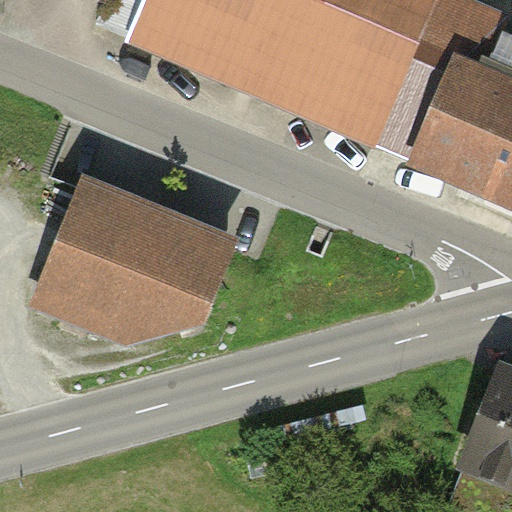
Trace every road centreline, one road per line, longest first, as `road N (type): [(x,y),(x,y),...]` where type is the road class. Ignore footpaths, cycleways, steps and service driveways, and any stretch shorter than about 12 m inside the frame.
road 1 (unclassified): [(511,282),(449,244),(0,62)]
road 2 (tertiary): [(0,451),(511,314)]
